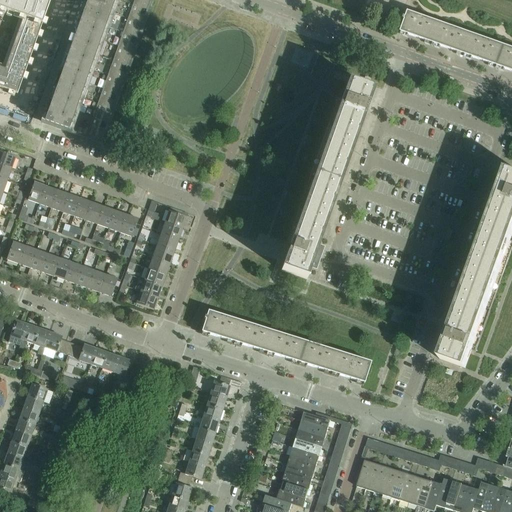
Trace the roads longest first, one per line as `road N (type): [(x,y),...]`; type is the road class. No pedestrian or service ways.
road 1 (residential): [(161,345),(209,208),(0,127)]
road 2 (residential): [(445,294),(334,255),(406,55)]
road 3 (residential): [(445,294),(511,112)]
road 4 (residential): [(0,289),(161,345)]
road 5 (residential): [(399,421),(456,440),(511,370)]
road 6 (residential): [(218,511),(260,377)]
road 7 (residential): [(399,421),(445,294)]
